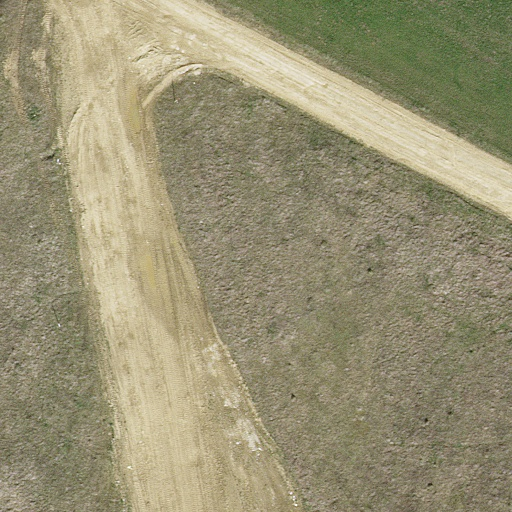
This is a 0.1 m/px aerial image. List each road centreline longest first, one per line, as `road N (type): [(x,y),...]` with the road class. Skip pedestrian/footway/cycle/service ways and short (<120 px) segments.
road 1 (track): [(99,0),(180,511)]
road 2 (track): [(161,0),(511,187)]
